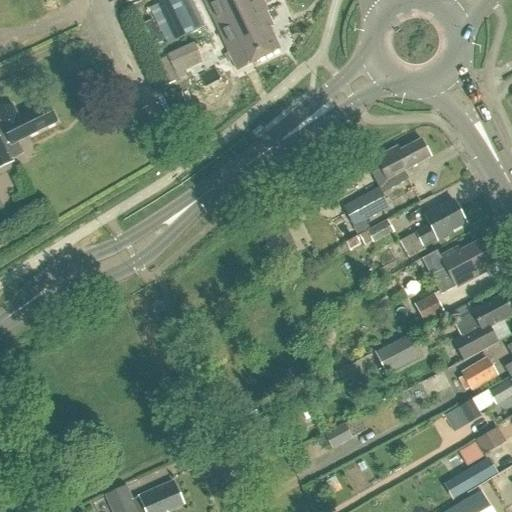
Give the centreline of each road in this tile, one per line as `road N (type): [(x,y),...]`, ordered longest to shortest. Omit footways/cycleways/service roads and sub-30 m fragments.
road 1 (tertiary): [(5,323),(137,264),(214,190)]
road 2 (tertiary): [(214,190),(66,268),(5,323)]
road 3 (residential): [(242,511),(180,362)]
road 4 (tertiary): [(283,139),(314,130),(388,82)]
road 5 (tertiary): [(368,55),(283,139)]
